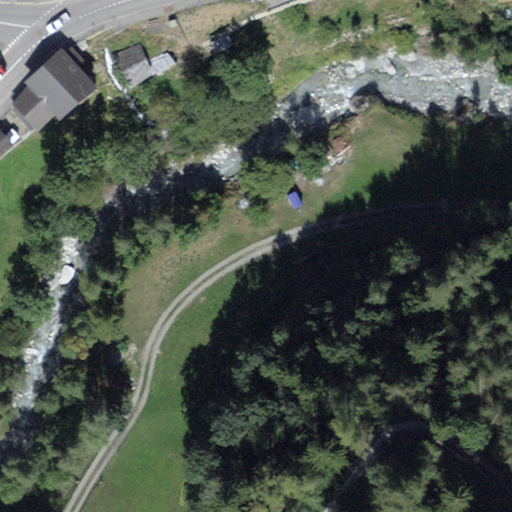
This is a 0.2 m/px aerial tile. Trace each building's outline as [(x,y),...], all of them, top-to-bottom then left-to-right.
[(136,47),(118,57),(131,79),(149,70),(136,47)] [(62,49),(29,80),(33,84),(56,108),(61,113),(93,82),(62,49)] [(171,63),(165,54),(151,63),(157,73),(171,63)] [(38,125),(56,108),(33,84),(15,101),(38,125)] [(0,130),(0,150),(10,142),(0,130)]
